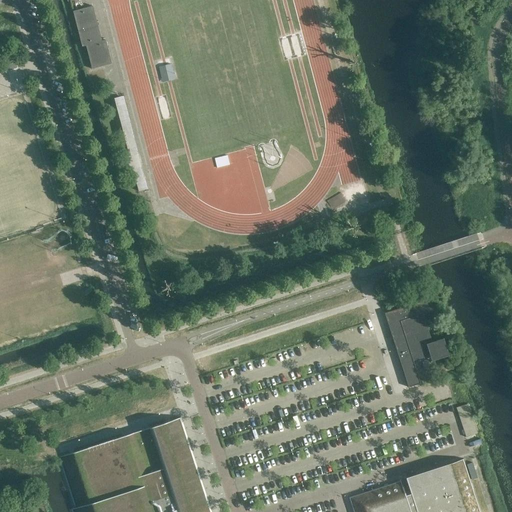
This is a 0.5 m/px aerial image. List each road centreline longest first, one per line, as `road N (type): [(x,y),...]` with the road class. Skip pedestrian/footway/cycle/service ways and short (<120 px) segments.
road 1 (unclassified): [(18,0),(136,359)]
road 2 (unclassified): [(136,359),(172,348),(185,355),(238,511)]
road 3 (unclassified): [(0,402),(136,359)]
